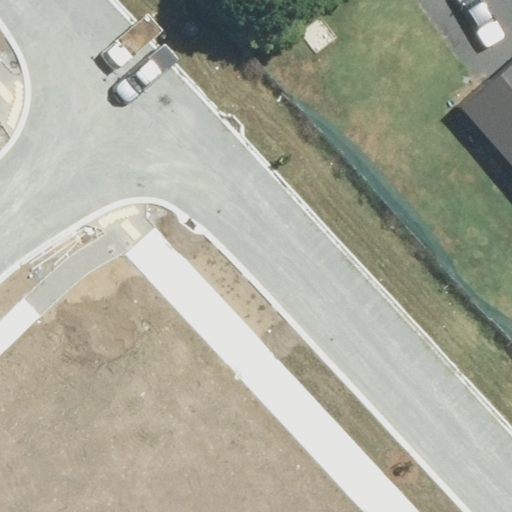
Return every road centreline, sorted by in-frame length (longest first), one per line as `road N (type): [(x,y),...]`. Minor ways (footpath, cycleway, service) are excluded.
road 1 (residential): [(511,498),(136,89)]
road 2 (residential): [(136,89),(0,224)]
road 3 (residential): [(136,89),(54,0)]
